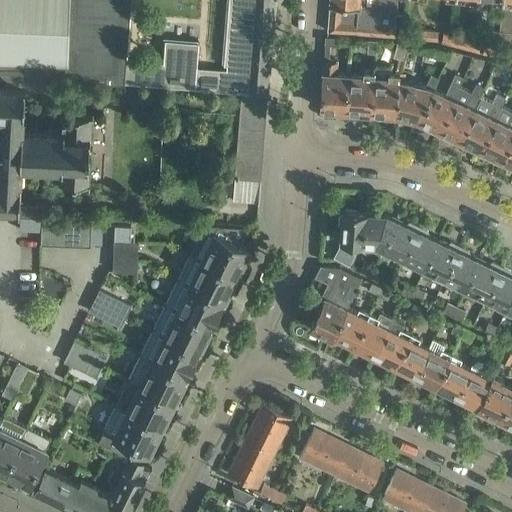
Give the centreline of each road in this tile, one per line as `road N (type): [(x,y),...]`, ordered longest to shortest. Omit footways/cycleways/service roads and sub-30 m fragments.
road 1 (residential): [(511,487),(246,355)]
road 2 (residential): [(511,219),(410,170),(298,157)]
road 3 (residential): [(246,355),(291,263),(298,157)]
road 4 (residential): [(168,511),(246,355)]
road 5 (residential): [(298,157),(311,0)]
